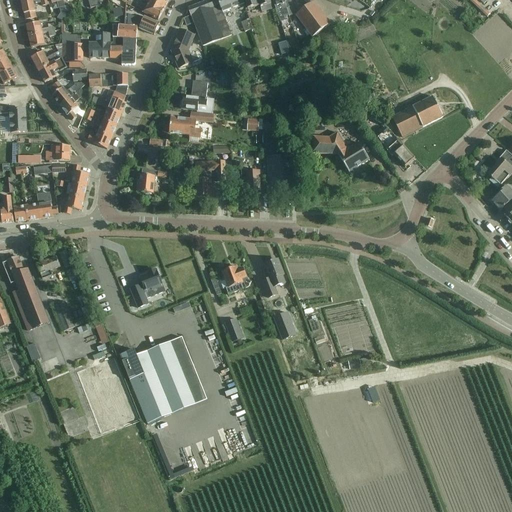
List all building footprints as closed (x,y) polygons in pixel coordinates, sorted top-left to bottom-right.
[(47,0),(21,0),(24,14),(26,20),(36,18),(35,12),(33,4),(41,2),(42,6),(49,5),(47,0)] [(63,0),(50,0),(52,4),(58,3),(59,9),(60,9),(61,14),(66,12),(65,7),(63,1),(64,1),(63,0)] [(149,0),(149,1),(164,9),(168,0),(149,0)] [(223,13),(217,0),(212,0),(189,9),(203,47),(232,36),(223,13)] [(243,0),(217,0),(223,13),(245,4),(243,0)] [(269,0),(245,0),(248,10),(261,6),(262,13),(272,10),(270,5),(271,5),(269,0)] [(272,0),(273,0),(292,58),(302,55),(289,16),(283,0),(272,0)] [(331,24),(325,18),(314,2),(312,0),(283,0),(289,16),(295,15),(291,1),(292,0),(297,0),(298,1),(299,0),(304,0),(308,7),(296,16),(312,38),(331,24)] [(142,13),(158,21),(164,9),(149,1),(142,13)] [(154,36),(159,25),(144,18),(143,22),(128,15),(128,19),(126,19),(125,28),(137,29),(139,30),(154,36)] [(96,27),(95,18),(88,19),(89,28),(96,27)] [(242,23),(245,32),(251,30),(247,21),(242,23)] [(29,38),(43,35),(40,23),(27,26),(29,38)] [(54,27),(48,29),(49,37),(56,36),(54,27)] [(113,27),(113,35),(113,40),(122,39),(136,41),(137,29),(125,28),(113,27)] [(171,51),(178,69),(193,63),(188,52),(195,36),(180,30),(171,51)] [(67,57),(81,57),(81,36),(70,36),(70,34),(62,34),(62,56),(67,57)] [(45,45),(43,35),(29,38),(31,48),(45,45)] [(90,59),(110,59),(110,49),(112,50),(113,45),(113,40),(113,35),(107,35),(100,35),(100,44),(90,44),(90,59)] [(135,65),(136,41),(122,39),(113,40),(113,45),(112,50),(110,49),(110,59),(122,59),(122,66),(134,66),(135,65)] [(32,58),(38,71),(62,59),(61,57),(59,52),(46,59),(43,53),(32,58)] [(62,59),(38,71),(45,83),(56,77),(55,75),(67,68),(64,63),(62,59)] [(0,75),(12,69),(8,60),(0,64),(0,75)] [(0,75),(0,80),(1,80),(4,85),(17,78),(12,69),(0,75)] [(89,77),(91,77),(90,70),(87,70),(87,71),(72,72),(73,82),(89,81),(89,77)] [(241,81),(241,72),(230,72),(231,82),(241,81)] [(128,87),(127,75),(113,76),(114,88),(117,88),(115,92),(126,96),(128,87)] [(101,76),(91,77),(89,77),(89,81),(90,80),(90,88),(102,88),(101,76)] [(55,95),(52,97),(60,106),(76,94),(72,88),(67,92),(63,88),(58,83),(51,89),(55,95)] [(193,83),(191,99),(183,98),(183,103),(181,103),(180,109),(182,109),(182,110),(197,112),(197,114),(212,116),(212,114),(213,108),(207,108),(207,101),(206,100),(208,85),(193,83)] [(91,103),(107,110),(121,116),(126,104),(123,103),(125,98),(114,93),(109,104),(94,98),(91,103)] [(76,94),(60,106),(68,116),(69,116),(73,121),(77,118),(73,112),(79,107),(76,103),(80,99),(76,94)] [(402,138),(443,118),(433,98),(392,118),(402,138)] [(5,106),(0,106),(0,117),(10,117),(11,133),(27,133),(26,111),(6,112),(5,106)] [(102,121),(116,127),(121,116),(107,110),(102,121)] [(375,117),(383,125),(388,119),(380,112),(375,117)] [(191,121),(171,119),(170,134),(189,136),(189,138),(190,138),(189,142),(198,143),(199,139),(200,139),(201,131),(194,130),(195,122),(212,124),(213,118),(198,116),(199,114),(191,114),(191,121)] [(259,116),(257,126),(269,128),(272,118),(259,116)] [(102,121),(97,133),(112,139),(116,127),(102,121)] [(405,169),(415,160),(388,129),(377,139),(393,158),(394,156),(405,169)] [(90,135),(88,141),(94,143),(93,144),(107,150),(112,139),(97,133),(95,138),(90,135)] [(329,139),(314,138),(313,154),(339,156),(349,173),(369,161),(359,144),(348,151),(338,134),(329,139)] [(297,136),(280,135),(280,143),(297,143),(297,136)] [(293,157),(276,158),(274,137),(263,138),(265,157),(268,157),(268,159),(267,159),(270,193),(289,192),(289,187),(297,187),(297,179),(295,179),(293,157)] [(170,142),(149,140),(149,146),(169,148),(170,142)] [(69,146),(57,146),(52,146),(51,153),(46,153),(45,161),(69,161),(69,146)] [(229,147),(213,148),(213,155),(229,155),(229,147)] [(501,160),(488,176),(496,182),(501,186),(509,176),(511,172),(511,156),(506,151),(499,159),(501,160)] [(218,183),(226,183),(225,163),(195,164),(196,173),(197,173),(197,181),(196,181),(197,199),(200,198),(200,200),(206,200),(206,198),(211,198),(210,186),(212,186),(211,181),(218,181),(218,183)] [(87,187),(89,175),(79,173),(81,167),(74,166),(72,177),(74,177),(72,184),(87,187)] [(138,181),(137,193),(146,194),(146,196),(152,196),(152,195),(154,195),(155,184),(156,185),(157,179),(155,179),(155,177),(156,172),(143,171),(142,176),(140,176),(140,181),(138,181)] [(247,192),(261,191),(260,172),(247,173),(246,171),(241,171),(242,180),(246,180),(247,192)] [(70,196),(84,199),(87,187),(72,184),(70,196)] [(500,211),(503,209),(508,214),(511,210),(511,193),(506,187),(498,195),(499,196),(492,202),(500,211)] [(49,194),(37,196),(38,205),(40,220),(53,218),(52,215),(58,214),(57,207),(51,208),(51,203),(49,194)] [(71,209),(82,212),(84,199),(70,196),(68,203),(66,203),(64,214),(70,215),(71,209)] [(2,198),(3,210),(1,210),(2,224),(13,223),(12,209),(11,197),(2,198)] [(27,206),(28,221),(40,220),(38,205),(27,206)] [(16,223),(28,221),(27,206),(14,208),(16,223)] [(29,332),(49,324),(28,269),(24,271),(18,257),(7,262),(2,264),(11,285),(16,283),(19,290),(13,293),(29,332)] [(49,271),(60,267),(56,258),(36,266),(42,279),(51,276),(49,271)] [(270,279),(262,282),(268,299),(277,295),(274,288),(285,283),(282,276),(283,275),(277,260),(271,263),(270,262),(266,263),(266,265),(265,265),(270,279)] [(246,280),(245,277),(241,267),(236,269),(235,267),(219,272),(221,277),(224,276),(228,287),(224,289),(226,295),(249,286),(251,282),(246,280)] [(146,300),(165,293),(156,271),(139,277),(142,286),(130,291),(137,309),(148,305),(146,300)] [(0,326),(8,324),(0,299),(0,326)] [(63,333),(84,323),(82,318),(71,322),(64,303),(52,307),(63,333)] [(274,319),(283,341),(296,336),(287,313),(274,319)] [(225,324),(232,343),(243,339),(236,320),(225,324)] [(393,341),(399,339),(394,325),(388,327),(393,341)] [(99,342),(106,339),(100,327),(93,330),(99,342)] [(134,350),(120,356),(148,425),(207,401),(182,338),(137,356),(134,350)] [(38,342),(44,357),(51,355),(45,339),(38,342)] [(41,360),(35,344),(27,348),(33,363),(41,360)] [(51,360),(55,368),(69,362),(65,354),(51,360)] [(76,421),(78,429),(95,425),(94,417),(76,421)] [(328,435),(346,482),(380,469),(362,422),(328,435)]
